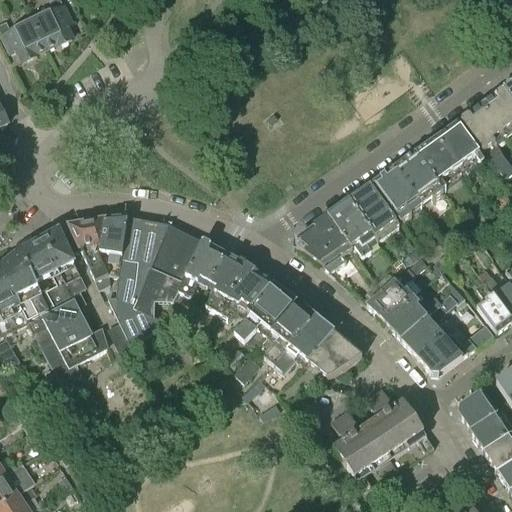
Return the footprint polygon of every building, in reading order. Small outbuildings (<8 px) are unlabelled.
[(54,16),(32,26),(45,53),(56,49),(56,50),(71,43),(65,31),(71,28),(58,1),(49,6),(54,16)] [(35,58),(45,53),(32,26),(11,37),(6,26),(0,29),(0,37),(10,57),(15,55),(21,67),(36,60),(35,58)] [(511,89),(502,97),(504,99),(511,109),(511,89)] [(511,109),(504,99),(502,97),(481,111),(502,139),(511,132),(511,133),(511,109)] [(502,139),(481,111),(460,127),(504,188),(511,182),(511,176),(501,161),(502,160),(496,152),(495,152),(494,150),(492,146),(502,139)] [(478,160),(457,129),(435,145),(457,175),(462,171),(468,179),(484,167),(478,160)] [(441,187),(457,175),(435,145),(414,160),(442,199),(443,198),(442,197),(446,194),(441,187)] [(432,206),(442,199),(414,160),(394,175),(417,208),(428,200),(432,206)] [(407,215),(417,208),(394,175),(373,190),(400,229),(411,221),(407,215)] [(374,244),(377,248),(399,233),(370,192),(348,207),(374,244)] [(502,209),(508,205),(503,198),(497,202),(502,209)] [(366,250),(374,244),(348,207),(327,222),(351,256),(350,254),(354,252),(361,263),(371,257),(366,250)] [(475,221),(467,227),(465,228),(471,236),(481,228),(476,221),(475,221)] [(98,260),(107,281),(95,287),(99,295),(102,293),(131,354),(157,335),(142,320),(143,318),(135,315),(132,313),(111,303),(125,222),(105,224),(103,225),(98,260)] [(111,303),(132,313),(159,252),(168,230),(127,222),(125,222),(111,303)] [(351,256),(327,222),(297,244),(296,244),(296,252),(320,270),(338,258),(342,263),(351,256)] [(511,243),(497,223),(489,229),(505,250),(511,244),(511,243)] [(95,287),(107,281),(98,260),(103,225),(69,230),(95,287)] [(159,252),(132,313),(135,315),(143,318),(163,330),(178,298),(200,247),(168,230),(159,252)] [(42,323),(72,381),(74,385),(82,380),(76,369),(106,353),(101,335),(90,340),(76,312),(84,307),(78,296),(85,293),(58,234),(18,256),(50,318),(42,323)] [(449,252),(444,245),(423,259),(428,266),(449,252)] [(210,252),(200,247),(178,298),(190,304),(199,284),(208,289),(226,260),(210,252)] [(414,255),(394,270),(399,277),(418,261),(414,255)] [(0,361),(6,370),(15,365),(1,343),(22,331),(18,322),(24,319),(51,374),(44,378),(53,395),(61,391),(60,387),(72,381),(42,323),(50,318),(18,256),(0,270),(0,361)] [(450,257),(441,264),(446,271),(455,264),(450,257)] [(226,260),(208,289),(216,294),(213,299),(205,313),(216,321),(217,319),(225,305),(250,273),(246,270),(246,271),(241,268),(226,260)] [(447,272),(446,271),(441,264),(428,273),(434,281),(447,272)] [(511,286),(511,277),(507,271),(503,274),(511,286)] [(500,294),(491,282),(484,272),(476,278),(483,288),(507,323),(511,328),(511,326),(511,292),(509,288),(500,294)] [(255,276),(250,273),(225,305),(217,319),(228,327),(238,312),(241,308),(249,314),(246,317),(247,318),(274,290),(254,277),(255,276)] [(366,310),(383,328),(412,301),(412,302),(425,291),(408,273),(394,286),(393,286),(380,298),(366,310)] [(449,299),(450,300),(457,294),(450,286),(443,292),(449,299)] [(507,323),(483,288),(475,293),(484,305),(476,311),(495,339),(511,328),(507,323)] [(265,341),(295,307),(274,290),(247,318),(250,320),(233,338),(244,347),(257,333),(265,341)] [(373,290),(358,303),(366,310),(380,298),(373,290)] [(464,302),(457,294),(450,300),(456,307),(457,308),(464,302)] [(444,318),(456,307),(450,300),(449,299),(439,308),(441,310),(438,312),(444,318)] [(419,310),(412,302),(412,301),(383,328),(400,345),(438,311),(438,312),(441,310),(439,308),(434,302),(420,315),(417,312),(419,310)] [(315,323),(295,307),(265,341),(275,349),(263,362),(273,371),(273,370),(315,323)] [(400,345),(417,364),(449,336),(445,332),(439,337),(432,330),(445,319),(438,312),(438,311),(400,345)] [(334,338),(315,323),(273,370),(273,371),(283,379),(299,361),(327,385),(361,362),(333,339),(334,338)] [(131,354),(118,328),(107,333),(123,367),(132,358),(131,354)] [(452,339),(449,336),(417,364),(430,378),(430,379),(439,380),(462,363),(476,353),(468,344),(455,356),(446,345),(452,339)] [(245,364),(228,346),(220,353),(228,369),(234,374),(245,364)] [(259,371),(249,361),(233,379),(244,389),(259,371)] [(221,376),(212,363),(193,376),(202,389),(221,376)] [(511,414),(511,376),(495,388),(511,414)] [(247,407),(266,390),(260,383),(241,401),(247,407)] [(377,422),(368,429),(388,460),(414,443),(425,459),(433,453),(403,406),(392,413),(381,395),(365,405),(377,422)] [(469,436),(496,419),(482,397),(460,413),(458,420),(459,420),(469,436)] [(280,416),(279,415),(275,408),(258,420),(262,427),(280,416)] [(469,436),(483,457),(510,439),(503,429),(508,425),(501,416),(496,419),(469,436)] [(362,477),(388,460),(368,429),(358,435),(347,417),(331,427),(343,445),(332,451),(363,499),(372,494),(362,477)] [(28,423),(20,428),(27,437),(34,432),(28,423)] [(33,444),(40,439),(36,432),(28,437),(33,444)] [(511,437),(510,439),(483,457),(496,477),(511,466),(511,437)] [(58,458),(65,468),(76,461),(69,451),(58,458)] [(7,452),(0,456),(4,463),(11,458),(7,452)] [(511,466),(496,477),(509,497),(511,495),(511,466)] [(20,469),(5,479),(0,482),(0,510),(18,499),(33,489),(20,469)] [(64,482),(58,486),(64,495),(70,491),(64,482)] [(90,494),(84,484),(76,489),(82,498),(90,494)] [(31,491),(18,499),(0,510),(0,511),(39,511),(41,511),(34,501),(37,500),(31,491)]
